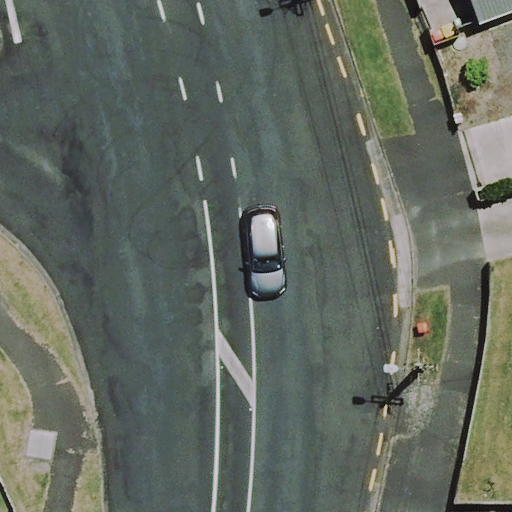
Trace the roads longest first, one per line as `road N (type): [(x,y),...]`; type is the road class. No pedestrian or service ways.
road 1 (tertiary): [(229,511),(235,374),(221,179),(182,12)]
road 2 (residential): [(0,44),(182,12)]
